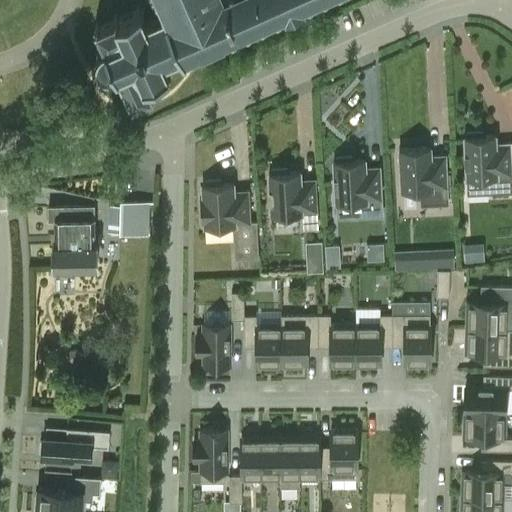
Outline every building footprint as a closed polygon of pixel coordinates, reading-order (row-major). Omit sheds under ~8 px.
[(98,52),(96,55),(96,60),(97,65),(100,69),(103,71),(106,73),(109,73),(113,73),(116,73),(131,105),(153,95),(147,81),(169,71),(164,60),(295,0),(160,0),(165,10),(146,18),(141,7),(95,28),(104,45),(100,48),(98,52)] [(511,184),(510,141),(496,142),(495,136),(483,137),(483,133),(467,134),(467,138),(464,138),(467,179),(486,178),(487,193),(511,191),(511,184)] [(402,191),(421,190),(422,205),(448,203),(446,175),(432,176),(430,148),(399,150),(402,191)] [(366,158),(332,159),(333,180),(335,179),(335,189),(333,189),(334,203),(336,202),(336,219),(383,217),(380,166),(366,167),(366,158)] [(301,181),(300,173),(288,173),(288,169),(272,170),(272,174),(269,174),(271,216),(301,214),(302,229),(317,228),(315,181),(301,181)] [(247,190),(233,191),(232,183),(220,184),(220,180),(203,181),(204,185),(201,185),(202,193),(199,193),(201,224),(203,224),(203,226),(233,224),(235,256),(258,255),(256,222),(248,222),(247,190)] [(149,234),(150,200),(120,199),(120,204),(109,204),(108,231),(119,231),(119,233),(149,234)] [(94,243),(94,217),(94,204),(47,205),(47,220),(54,220),(55,244),(52,244),(53,266),(97,265),(97,243),(94,243)] [(482,238),(463,239),(464,258),(483,257),(482,238)] [(313,271),(325,270),(324,253),(312,254),(313,271)] [(451,253),(391,255),(392,269),(452,266),(451,253)] [(448,296),(449,269),(436,269),(436,296),(448,296)] [(511,285),(480,284),(479,302),(467,302),(466,327),(506,328),(511,327),(511,285)] [(231,319),(243,319),(243,315),(243,292),(231,292),(231,319)] [(429,313),(391,314),(391,341),(403,341),(404,363),(429,363),(429,313)] [(280,314),(280,324),(280,364),(306,364),(306,341),(317,341),(317,314),(280,314)] [(330,363),(355,363),(354,323),(329,323),(329,314),(317,314),(317,341),(329,341),(330,363)] [(379,323),(354,323),(355,363),(380,363),(380,341),(391,341),(391,314),(379,314),(379,323)] [(255,315),(243,315),(243,319),(243,342),(255,342),(255,364),(280,364),(280,324),(255,324),(255,315)] [(203,335),(195,335),(195,353),(203,353),(203,364),(229,364),(228,323),(203,323),(203,335)] [(511,327),(506,328),(466,327),(465,352),(488,353),(487,365),(511,365),(511,327)] [(464,386),(463,411),(504,412),(505,387),(511,387),(511,375),(487,374),(487,387),(464,386)] [(504,413),(504,412),(463,411),(463,412),(464,412),(463,436),(486,437),(485,449),(511,449),(511,437),(503,437),(504,413)] [(108,431),(67,428),(66,439),(43,437),(41,455),(45,455),(45,467),(71,469),(73,453),(89,454),(90,446),(107,447),(108,431)] [(226,430),(218,430),(201,431),(201,442),(193,442),(194,460),(201,460),(201,483),(225,483),(225,471),(227,471),(226,430)] [(331,452),(319,452),(319,453),(319,480),(357,479),(356,430),(331,430),(331,452)] [(241,479),(242,479),(261,479),(261,438),(241,438),(241,476),(241,479)] [(261,479),(280,478),(280,438),(261,438),(261,479)] [(299,488),(299,478),(299,438),(280,438),(280,478),(280,488),(299,488)] [(318,480),(319,480),(319,453),(319,452),(319,438),(299,438),(299,478),(318,478),(318,480)] [(511,483),(511,472),(511,460),(485,459),(484,471),(462,470),(461,496),(501,497),(502,483),(511,483)] [(84,511),(85,500),(92,501),(93,493),(100,493),(101,477),(67,475),(66,489),(38,487),(37,495),(35,494),(34,509),(36,509),(35,511),(84,511)] [(242,503),(242,479),(241,479),(241,476),(229,476),(229,503),(242,503)] [(500,511),(501,497),(461,496),(460,511),(500,511)]
